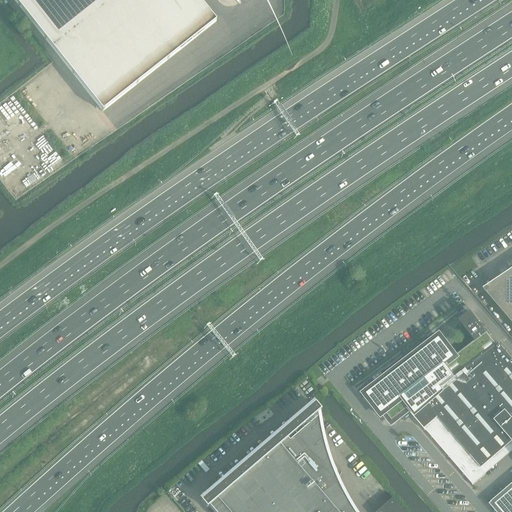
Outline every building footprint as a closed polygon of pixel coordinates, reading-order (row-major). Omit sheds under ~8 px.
[(12,0),(102,112),(216,22),(198,0),(12,0)] [(511,271),(484,290),(511,323),(511,271)] [(439,339),(366,395),(369,399),(381,414),(380,415),(380,416),(385,413),(392,422),(400,416),(405,422),(412,415),(425,431),(426,431),(473,486),(486,474),(481,469),(503,450),(508,456),(511,451),(511,359),(498,344),(496,345),(472,314),(460,323),(474,342),(454,357),(439,338),(439,339)] [(226,480),(200,502),(206,509),(209,506),(213,511),(354,511),(348,501),(337,480),(338,480),(338,479),(336,478),(339,473),(332,469),(326,448),(319,412),(321,411),(315,404),(237,471),(236,471),(226,479),(226,480)] [(511,511),(511,485),(491,503),(500,511),(511,511)] [(391,499),(376,511),(402,511),(385,491),(385,492),(391,499)]
